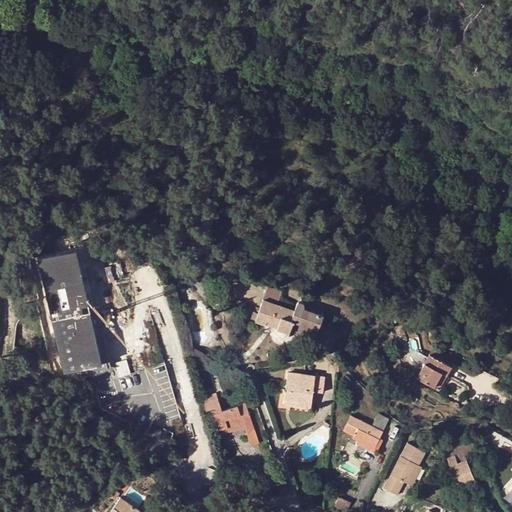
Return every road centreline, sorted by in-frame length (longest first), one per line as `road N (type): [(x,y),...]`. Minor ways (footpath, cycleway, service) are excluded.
road 1 (residential): [(209,471),(159,301),(147,294),(142,302),(150,353),(134,369)]
road 2 (residential): [(190,462),(80,405),(0,385)]
road 3 (residential): [(300,511),(253,382)]
